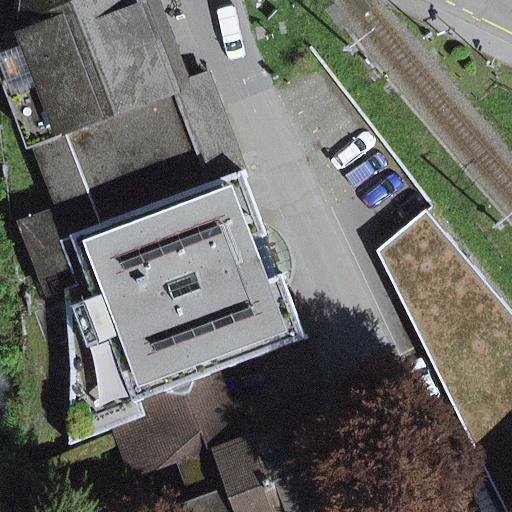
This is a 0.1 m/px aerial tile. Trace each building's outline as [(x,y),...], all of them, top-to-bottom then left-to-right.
[(81,285),(64,240),(246,172),(210,75),(178,88),(144,0),(27,0),(24,25),(34,50),(5,61),(62,211),(24,225),(51,296),(68,289),(81,285)] [(81,285),(68,289),(74,370),(73,446),(117,429),(146,418),(162,412),(156,397),(207,378),(309,339),(246,172),(64,240),(81,285)] [(511,511),(511,310),(436,220),(392,259),(433,343),(510,498),(511,502),(511,511)] [(363,511),(372,509),(337,414),(236,452),(207,378),(156,397),(162,412),(146,418),(164,466),(181,459),(200,511),(363,511)] [(135,477),(164,466),(146,418),(117,429),(135,477)]
